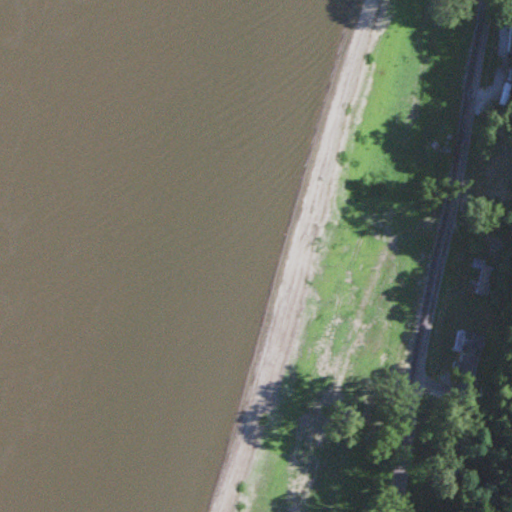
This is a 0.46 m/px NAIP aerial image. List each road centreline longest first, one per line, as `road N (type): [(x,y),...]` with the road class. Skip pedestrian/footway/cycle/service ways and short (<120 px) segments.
road 1 (tertiary): [(393,511),(428,289),(456,203),(489,0)]
road 2 (residential): [(293,511),(378,249),(400,229),(447,225)]
